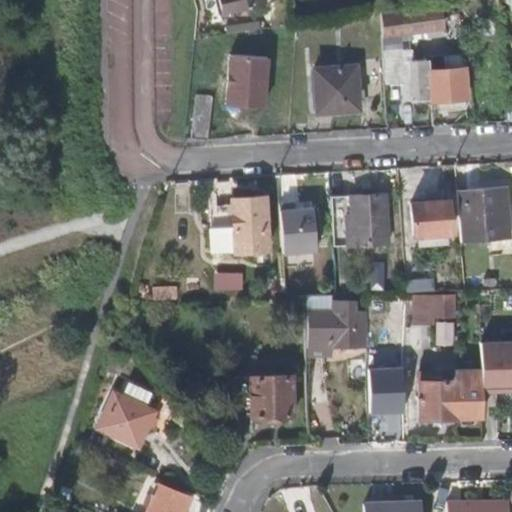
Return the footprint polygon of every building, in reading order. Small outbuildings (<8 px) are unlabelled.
[(265,6),(263,0),(217,0),(221,16),(265,6)] [(467,99),(466,67),(432,69),(431,57),(418,58),(412,59),(412,72),(408,73),(405,33),(397,33),(396,12),(395,7),(382,9),(387,81),(413,81),(414,98),(433,97),(433,100),(453,99),(467,99)] [(445,27),(442,7),(403,11),(405,33),(435,28),(445,27)] [(405,33),(403,11),(396,12),(397,33),(405,33)] [(384,98),(380,48),(367,49),(371,99),(384,98)] [(265,107),(269,57),(231,53),(228,104),(265,107)] [(468,65),(468,55),(434,56),(434,66),(468,65)] [(361,109),(358,64),(316,67),(318,112),(361,109)] [(208,138),(213,96),(198,95),(193,136),(208,138)] [(504,216),(503,197),(508,195),(507,184),(481,186),(481,191),(469,192),(471,219),(504,216)] [(446,232),(446,189),(407,190),(406,231),(414,232),(414,242),(439,242),(439,232),(446,232)] [(471,219),(469,192),(457,193),(460,230),(472,229),(471,219)] [(390,243),(387,193),(332,196),(334,246),(390,243)] [(268,253),(266,198),(232,199),(232,206),(210,207),(212,253),(268,253)] [(317,251),(315,209),(296,209),(296,203),(281,204),(283,253),(317,251)] [(214,272),(215,289),(243,288),(243,271),(214,272)] [(434,278),(407,278),(408,292),(434,291),(434,278)] [(174,297),(174,286),(154,286),(154,298),(174,297)] [(369,347),(369,321),(366,321),(367,307),(358,307),(357,299),(343,299),(343,292),(337,293),(307,294),(307,347),(333,347),(369,347)] [(414,292),(412,321),(456,323),(458,294),(414,292)] [(481,414),(480,362),(454,361),(454,376),(416,377),(417,416),(459,415),(481,414)] [(293,413),(293,372),(220,372),(220,413),(293,413)] [(139,444),(157,407),(118,387),(99,423),(139,444)] [(183,511),(190,497),(157,481),(142,511),(183,511)] [(508,511),(508,499),(444,500),(443,511),(508,511)] [(418,511),(418,503),(360,505),(360,511),(418,511)]
